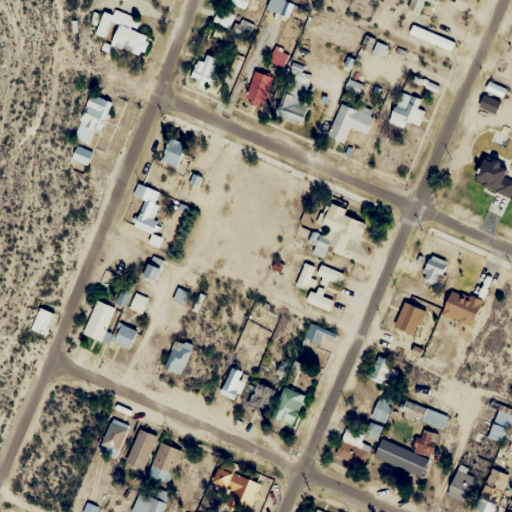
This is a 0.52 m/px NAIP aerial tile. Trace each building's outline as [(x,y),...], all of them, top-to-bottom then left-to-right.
[(285,2),(281,0),(270,0),(266,8),(279,14),(285,2)] [(213,20),(228,29),(235,18),(219,8),(213,20)] [(150,37),(135,31),(140,19),(114,10),(113,14),(104,10),(94,36),(105,40),(111,22),(118,24),(108,50),(113,52),(116,46),(143,56),(150,37)] [(321,15),(309,11),(275,115),(301,124),(308,104),(302,102),(310,77),(302,74),(321,15)] [(254,25),(239,17),(232,31),(247,39),(254,25)] [(451,49),(454,41),(413,25),(410,33),(451,49)] [(354,59),(348,56),(353,44),(326,32),(316,52),(350,68),(354,59)] [(270,63),(284,66),(289,48),(275,45),(270,63)] [(190,80),(208,88),(221,60),(204,52),(190,80)] [(261,106),(275,77),(257,68),(243,97),(261,106)] [(407,121),(420,126),(426,111),(416,107),(420,97),(401,90),(389,122),(404,128),(407,121)] [(92,146),(111,103),(90,94),(72,137),(92,146)] [(368,133),(374,114),(339,103),(328,138),(344,143),(350,127),(368,133)] [(188,147),(173,137),(160,157),(174,167),(188,147)] [(92,150),(76,145),(72,159),(87,164),(92,150)] [(508,168),(485,157),(474,181),(510,198),(511,192),(511,180),(504,177),(508,168)] [(159,206),(145,200),(135,226),(155,234),(160,222),(154,219),(159,206)] [(365,223),(344,215),(346,208),(329,202),(318,231),(313,229),(308,243),(315,245),(312,254),(324,258),(328,247),(353,256),(365,223)] [(154,282),(165,262),(153,255),(142,276),(154,282)] [(447,261),(431,255),(422,279),(438,285),(447,261)] [(331,310),(343,272),(318,264),(318,266),(304,262),(296,287),(309,291),(306,302),(331,310)] [(182,304),(188,293),(178,288),(173,300),(182,304)] [(442,313),(471,326),(482,302),(453,289),(442,313)] [(128,304),(129,290),(119,290),(119,304),(128,304)] [(129,308),(142,313),(148,299),(135,293),(129,308)] [(111,335),(105,332),(116,308),(97,299),(82,332),(107,344),(111,335)] [(414,335),(426,311),(406,301),(393,325),(414,335)] [(303,337),(321,345),(325,336),(333,340),(335,334),(310,323),(303,337)] [(113,341),(129,349),(137,332),(122,324),(113,341)] [(193,346),(177,338),(164,367),(180,375),(193,346)] [(380,386),(390,362),(369,353),(359,378),(380,386)] [(232,403),(245,374),(224,364),(210,393),(232,403)] [(258,416),(270,388),(250,379),(237,406),(258,416)] [(289,430),(301,397),(276,388),(264,421),(289,430)] [(378,425),(389,400),(372,393),(362,418),(378,425)] [(488,437),(503,442),(511,416),(511,408),(499,404),(488,437)] [(437,432),(443,417),(419,407),(413,422),(437,432)] [(112,458),(125,425),(106,417),(93,450),(112,458)] [(372,439),(377,428),(363,422),(359,433),(372,439)] [(138,470),(152,437),(133,429),(119,462),(138,470)] [(415,451),(432,455),(437,432),(420,429),(415,451)] [(356,470),(367,446),(357,441),(359,436),(350,432),(347,439),(338,435),(327,457),(356,470)] [(415,478),(423,459),(377,438),(368,457),(415,478)] [(164,484),(177,450),(155,442),(142,475),(164,484)] [(464,502),(477,470),(460,463),(447,495),(464,502)] [(260,481),(220,466),(211,490),(251,505),(260,481)] [(467,511),(489,511),(498,493),(478,484),(465,511),(467,511)] [(131,511),(162,511),(168,498),(141,487),(131,511)]
